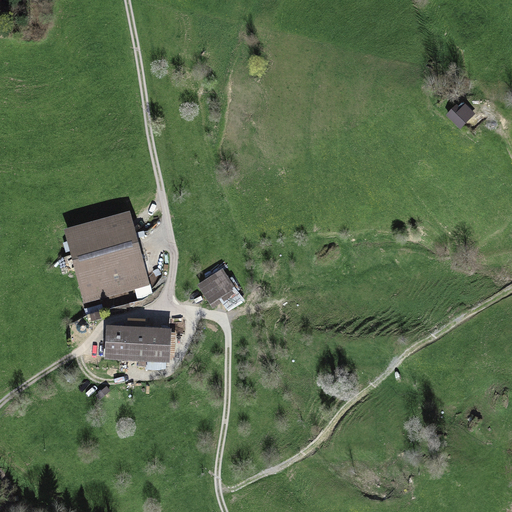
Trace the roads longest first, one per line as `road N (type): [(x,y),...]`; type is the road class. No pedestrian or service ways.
road 1 (track): [(129,0),(176,255),(164,306),(106,323)]
road 2 (track): [(218,489),(272,472),(320,442),(342,409),(406,353),(511,288)]
road 3 (track): [(164,306),(218,314),(227,323),(217,464),(226,511)]
road 4 (track): [(0,404),(89,348),(106,323)]
